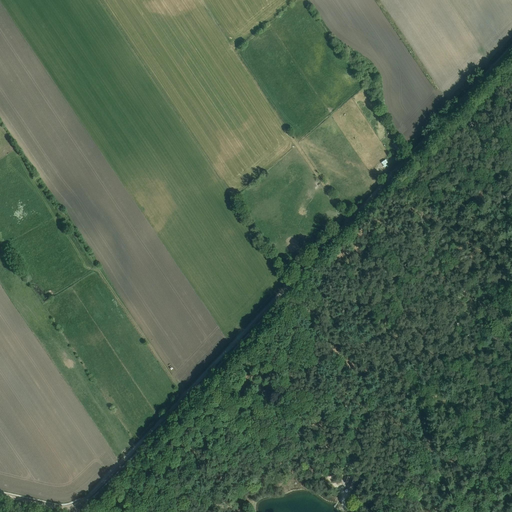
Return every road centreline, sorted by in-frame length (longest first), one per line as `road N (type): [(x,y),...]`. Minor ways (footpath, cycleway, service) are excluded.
road 1 (track): [(511,45),(73,511)]
road 2 (track): [(349,222),(199,0)]
road 3 (track): [(60,212),(187,397)]
